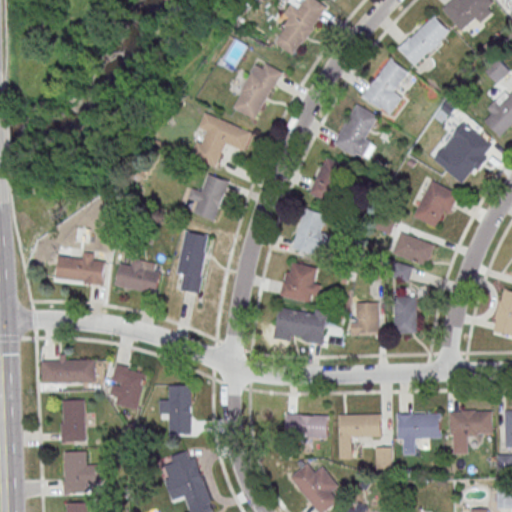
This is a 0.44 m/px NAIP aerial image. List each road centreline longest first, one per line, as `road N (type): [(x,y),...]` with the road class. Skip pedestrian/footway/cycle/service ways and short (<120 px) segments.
road 1 (residential): [(511,370),(288,376),(229,365),(129,329),(0,323)]
road 2 (residential): [(389,0),(317,93),(274,175),(241,280),(229,365)]
road 3 (residential): [(511,185),(459,292),(446,372)]
road 4 (residential): [(262,511),(233,444),(229,365)]
